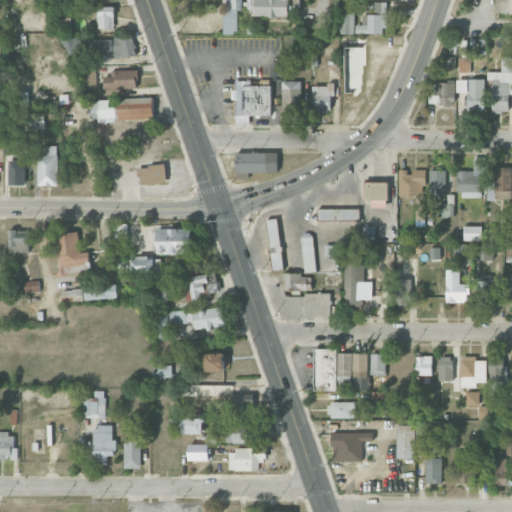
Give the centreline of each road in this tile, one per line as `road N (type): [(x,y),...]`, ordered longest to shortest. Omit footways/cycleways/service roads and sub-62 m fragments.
road 1 (secondary): [(148,0),(327,511)]
road 2 (secondary): [(436,0),(403,95),(369,140),(306,180),(223,208)]
road 3 (residential): [(319,489),(0,487)]
road 4 (residential): [(198,141),(511,140)]
road 5 (residential): [(266,336),(511,332)]
road 6 (residential): [(0,208),(223,208)]
road 7 (residential): [(326,507),(511,507)]
